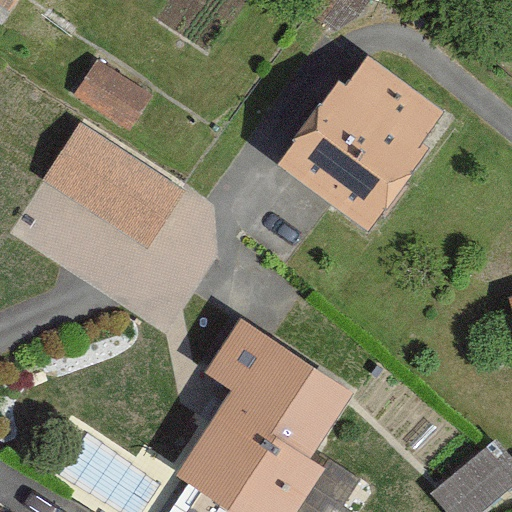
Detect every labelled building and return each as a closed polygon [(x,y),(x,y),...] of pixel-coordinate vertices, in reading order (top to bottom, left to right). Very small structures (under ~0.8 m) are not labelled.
[(19,0),(0,0),(0,3),(12,12),(19,0)] [(443,114),(369,60),(346,91),(341,87),(282,167),(369,231),(428,151),(420,146),(443,114)] [(152,96),(100,61),(76,96),(128,132),(152,96)] [(184,194),(80,126),(44,180),(149,248),(184,194)] [(351,396),(243,324),(208,376),(234,393),(180,474),(237,511),(290,511),(320,469),(308,461),(351,396)] [(511,453),(498,436),(440,483),(463,511),(481,511),(511,487),(511,453)]
